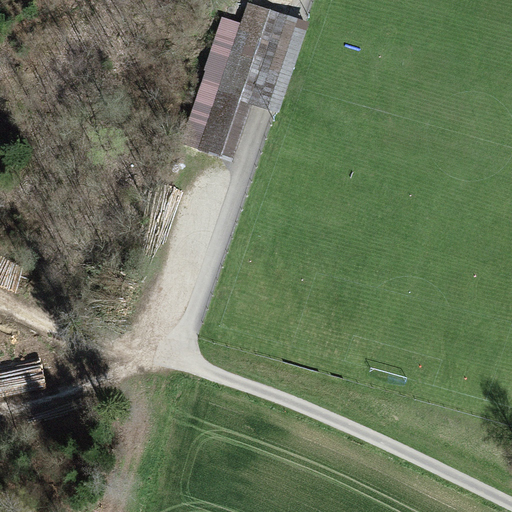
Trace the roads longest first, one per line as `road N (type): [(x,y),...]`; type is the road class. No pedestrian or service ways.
road 1 (track): [(175,364),(0,298)]
road 2 (track): [(0,411),(124,368),(139,351)]
